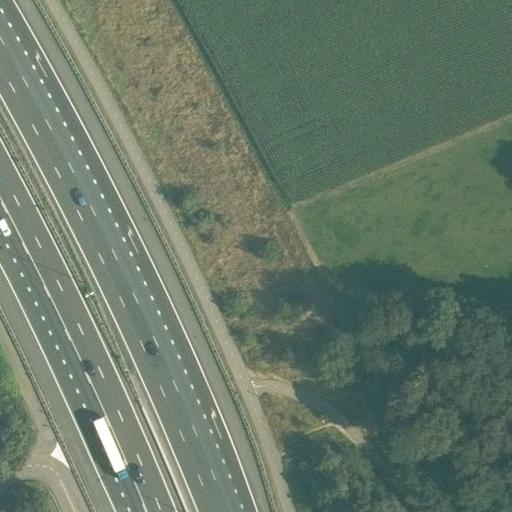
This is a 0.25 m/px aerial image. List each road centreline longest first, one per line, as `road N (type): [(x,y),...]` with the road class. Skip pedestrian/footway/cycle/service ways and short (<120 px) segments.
road 1 (motorway): [(219,511),(165,380),(0,52)]
road 2 (motorway): [(0,186),(151,511)]
